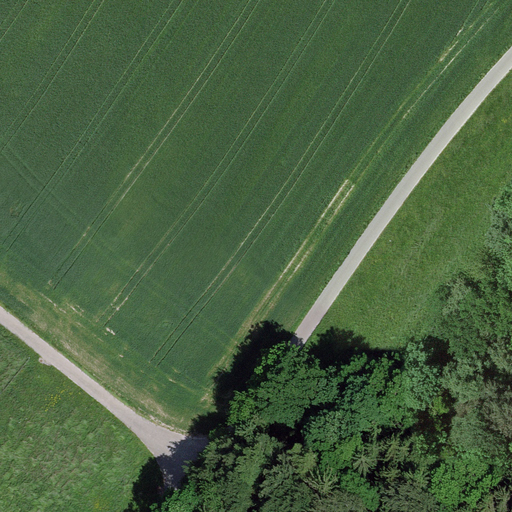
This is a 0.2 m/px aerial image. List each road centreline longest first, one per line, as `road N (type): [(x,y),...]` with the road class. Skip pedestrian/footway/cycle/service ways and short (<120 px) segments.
road 1 (track): [(202,471),(477,99),(511,63)]
road 2 (track): [(202,471),(0,309)]
